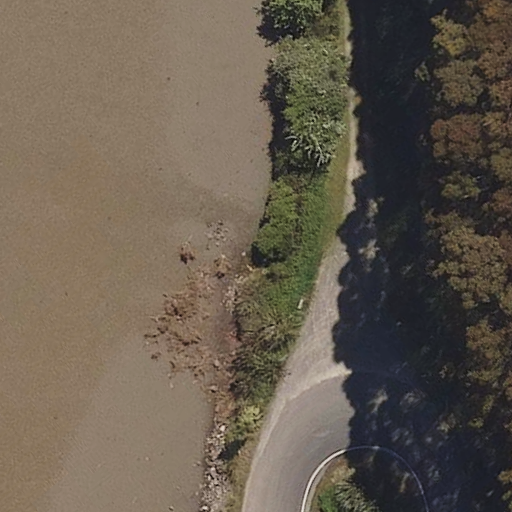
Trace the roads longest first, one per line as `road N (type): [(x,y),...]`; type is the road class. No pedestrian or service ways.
road 1 (track): [(361,0),(362,403)]
road 2 (unclassified): [(273,511),(287,456),(309,428),(362,403),(416,419),(438,443),(461,511)]
